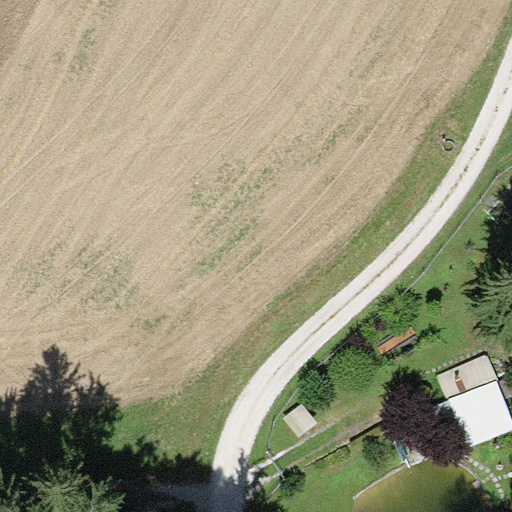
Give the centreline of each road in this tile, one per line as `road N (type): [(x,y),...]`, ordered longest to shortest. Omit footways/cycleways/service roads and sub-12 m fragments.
road 1 (track): [(511,65),(464,164),(385,288),(261,380),(222,477),(227,511)]
road 2 (track): [(222,477),(29,511)]
